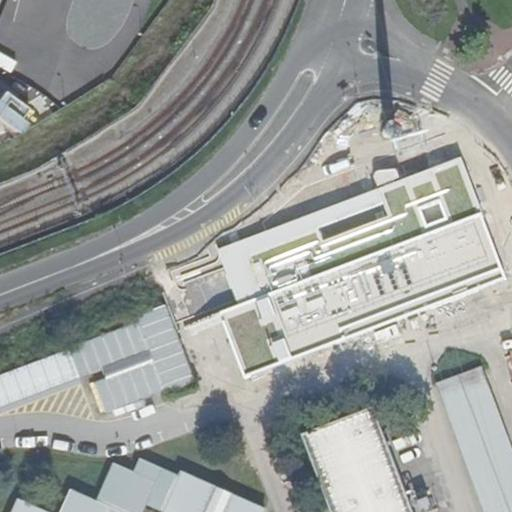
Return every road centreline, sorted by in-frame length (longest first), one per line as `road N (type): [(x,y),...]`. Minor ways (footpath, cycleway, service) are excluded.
road 1 (secondary): [(94,258),(156,244),(219,209),(293,138),(343,59)]
road 2 (secondary): [(308,40),(259,118),(198,186),(94,258)]
